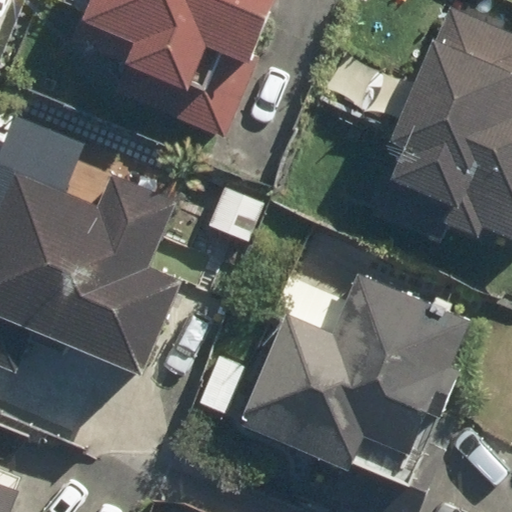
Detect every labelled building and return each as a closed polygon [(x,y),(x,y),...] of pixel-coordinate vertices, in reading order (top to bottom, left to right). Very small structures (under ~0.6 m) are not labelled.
[(198,59),(242,77),(274,0),(82,0),(60,52),(180,103),(198,59)] [(511,35),(450,9),(359,216),(438,251),(442,242),(472,255),(480,239),(511,252),(511,35)] [(140,389),(181,289),(145,275),(173,207),(97,175),(85,203),(8,171),(0,190),(0,374),(12,380),(28,343),(140,389)] [(265,199),(222,181),(201,230),(244,249),(265,199)] [(390,501),(420,434),(431,439),(459,378),(448,372),(465,333),(439,321),(449,299),(340,250),(323,289),(284,272),(216,424),(390,501)] [(0,492),(0,511),(5,511),(12,497),(0,492)]
